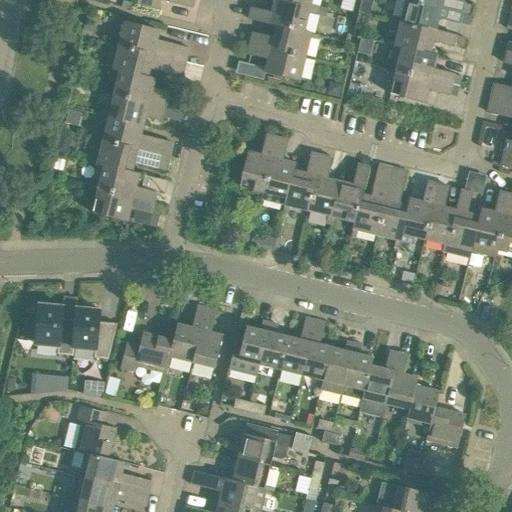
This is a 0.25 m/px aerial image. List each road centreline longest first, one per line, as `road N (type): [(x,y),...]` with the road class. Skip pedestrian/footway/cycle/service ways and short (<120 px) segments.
road 1 (residential): [(204,98),(306,124),(316,137),(442,167),(459,154),(485,0)]
road 2 (residential): [(507,392),(496,362),(446,322),(165,258)]
road 3 (residential): [(165,258),(0,262)]
road 4 (residential): [(165,258),(204,98)]
